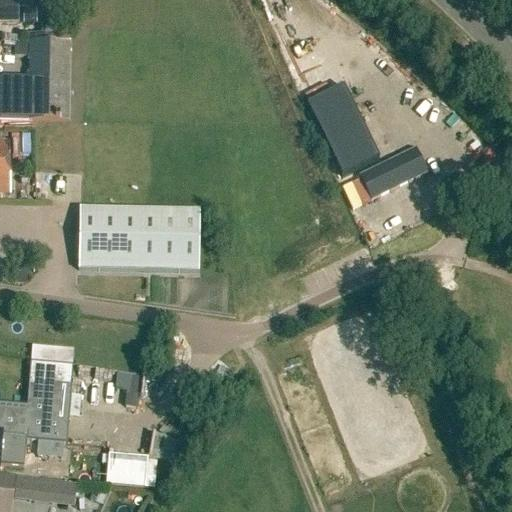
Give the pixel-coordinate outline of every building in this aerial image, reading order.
[(0,24),(19,25),(18,3),(0,3),(0,24)] [(74,25),(74,9),(62,9),(62,25),(74,25)] [(23,27),(36,27),(36,12),(23,12),(23,27)] [(29,44),(70,44),(70,29),(42,29),(42,37),(24,37),(24,44),(29,44)] [(29,60),(27,122),(68,123),(70,44),(29,44),(29,45),(14,45),(14,59),(29,60)] [(0,194),(10,194),(10,144),(0,143),(0,194)] [(415,152),(359,179),(371,203),(427,176),(415,152)] [(79,213),(78,273),(198,276),(199,215),(79,213)] [(26,285),(26,275),(13,274),(13,284),(26,285)] [(0,466),(23,469),(23,467),(40,464),(42,444),(65,446),(71,368),(30,365),(26,409),(0,406),(0,466)] [(147,463),(109,459),(107,488),(145,491),(147,463)] [(68,470),(67,481),(76,481),(77,471),(68,470)] [(0,511),(11,511),(13,503),(26,505),(29,483),(15,481),(16,478),(0,476),(0,511)]
